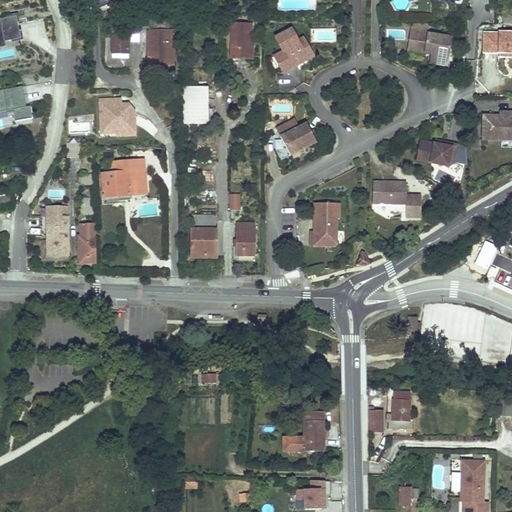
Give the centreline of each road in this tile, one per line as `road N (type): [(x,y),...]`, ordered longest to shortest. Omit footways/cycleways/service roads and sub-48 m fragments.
road 1 (secondary): [(348,300),(18,287)]
road 2 (residential): [(18,287),(24,207),(46,160),(64,85),(65,32),(56,4)]
road 3 (unknown): [(255,81),(224,148),(217,294)]
road 4 (secondary): [(355,511),(348,300)]
road 5 (secondary): [(511,193),(361,282),(348,300)]
road 6 (unclassified): [(511,309),(438,288),(389,301),(348,300)]
